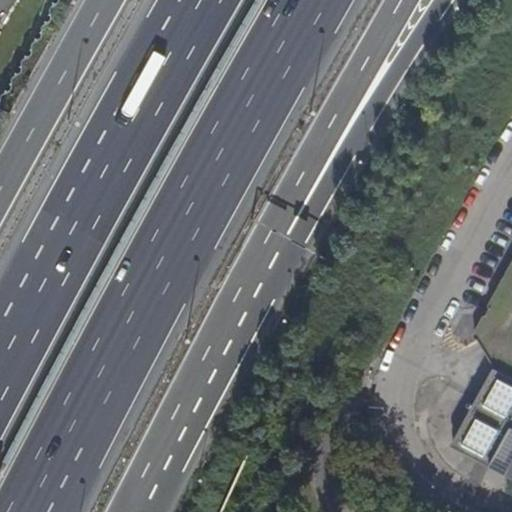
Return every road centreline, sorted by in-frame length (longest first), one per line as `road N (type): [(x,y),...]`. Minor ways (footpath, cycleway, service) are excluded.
road 1 (motorway): [(27,511),(302,0)]
road 2 (residential): [(477,511),(447,498),(406,457),(393,395),(419,325),(511,164)]
road 3 (motorway): [(197,0),(0,362)]
road 4 (trunk): [(138,511),(276,243)]
road 5 (primary): [(276,243),(318,210),(443,0)]
road 6 (motorway): [(276,243),(403,0)]
road 7 (trunk): [(107,0),(0,193)]
